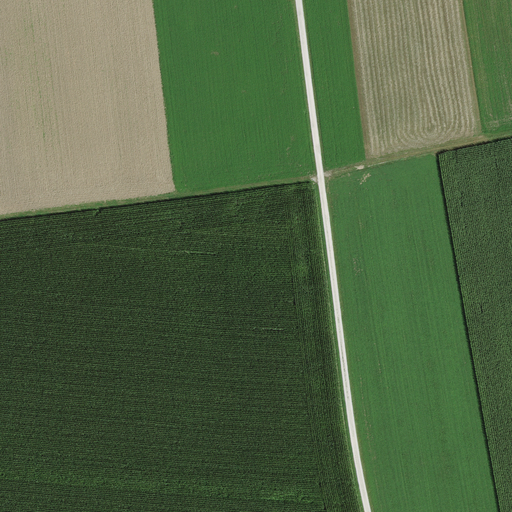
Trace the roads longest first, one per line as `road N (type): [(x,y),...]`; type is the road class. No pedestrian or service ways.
road 1 (track): [(298,0),(372,511)]
road 2 (track): [(320,171),(511,132)]
